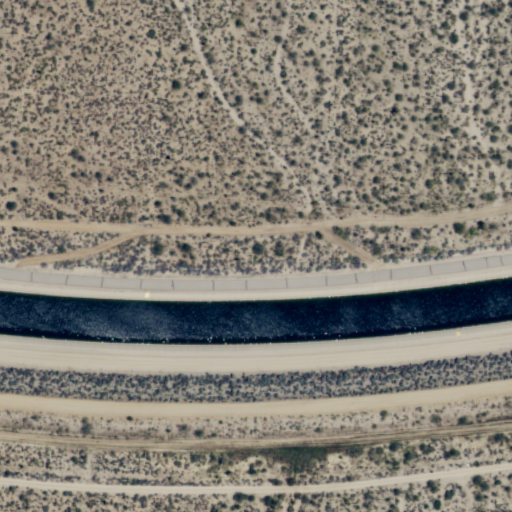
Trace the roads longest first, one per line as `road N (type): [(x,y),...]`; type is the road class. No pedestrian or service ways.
road 1 (residential): [(0,221),(151,232),(461,219),(511,207)]
road 2 (residential): [(511,465),(259,491),(0,477)]
